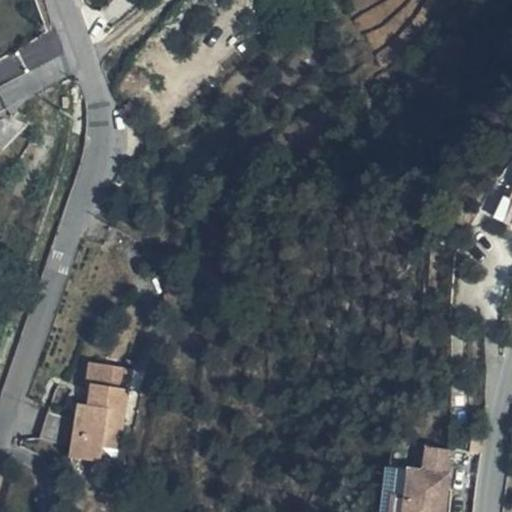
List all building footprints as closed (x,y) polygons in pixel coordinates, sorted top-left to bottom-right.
[(58,108),(68,108),(67,98),(57,98),(58,108)] [(511,185),(501,203),(511,209),(511,170),(507,178),(511,181),(511,185)] [(78,429),(62,425),(58,441),(89,452),(87,459),(117,465),(118,451),(135,453),(147,371),(107,363),(101,406),(94,406),(91,423),(81,419),(78,429)] [(67,413),(62,425),(78,429),(81,419),(67,413)] [(443,511),(451,453),(441,452),(427,449),(424,474),(410,472),(407,497),(395,496),(392,511),(443,511)]
